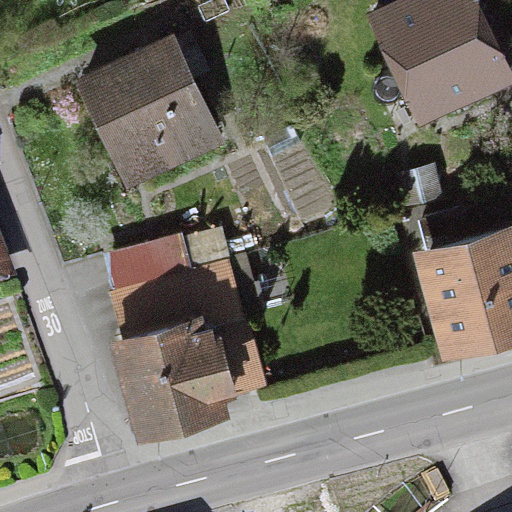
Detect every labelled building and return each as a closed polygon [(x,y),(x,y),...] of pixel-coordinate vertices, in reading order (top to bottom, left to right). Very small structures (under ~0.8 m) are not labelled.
[(473,0),(393,0),(367,12),(417,125),(511,84),(473,0)] [(174,35),(74,76),(118,182),(218,142),(174,35)] [(511,212),(404,241),(434,352),(511,331),(511,212)] [(192,265),(182,229),(114,249),(124,285),(192,265)] [(135,320),(121,324),(149,422),(265,388),(246,320),(292,306),(273,242),(226,255),(192,265),(124,285),(135,320)]
